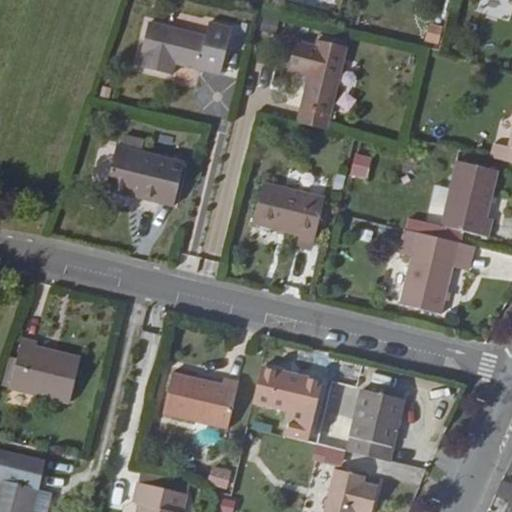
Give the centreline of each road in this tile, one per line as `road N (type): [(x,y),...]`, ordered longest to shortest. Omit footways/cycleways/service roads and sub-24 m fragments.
road 1 (residential): [(0,252),(511,368)]
road 2 (tertiary): [(456,511),(511,389)]
